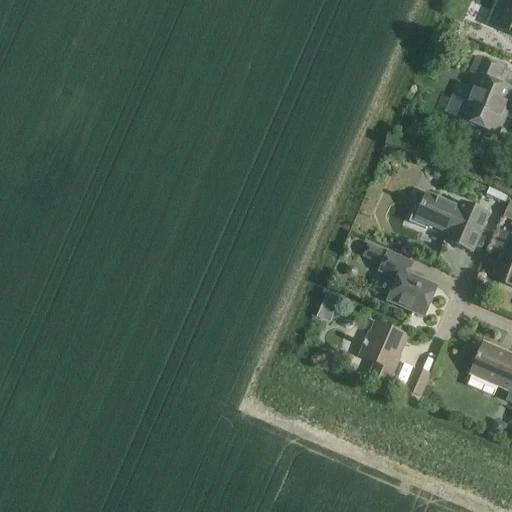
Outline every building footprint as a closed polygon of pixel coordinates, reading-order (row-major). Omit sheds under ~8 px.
[(511,0),(496,0),(486,24),(496,28),(511,34),(511,0)] [(464,40),(452,35),(448,44),(460,49),(464,40)] [(474,77),(456,120),(451,130),(453,135),(462,139),(467,137),(471,127),(493,136),(504,111),(508,112),(511,102),(511,91),(498,86),(504,71),(476,59),(469,75),(474,77)] [(489,190),(486,197),(504,205),(507,198),(489,190)] [(425,231),(427,227),(447,235),(441,250),(442,250),(445,243),(472,254),(488,217),(460,205),(458,210),(426,196),(420,210),(416,208),(409,224),(425,231)] [(387,303),(405,311),(424,319),(436,289),(407,277),(412,266),(394,258),(387,255),(379,273),(397,281),(387,303)] [(378,366),(372,378),(388,385),(399,359),(396,357),(404,338),(374,325),(359,358),(378,366)] [(511,358),(483,346),(470,376),(510,393),(505,403),(511,405),(511,358)] [(419,398),(420,395),(428,376),(416,371),(406,393),(419,398)] [(495,422),(490,433),(502,438),(506,427),(495,422)]
